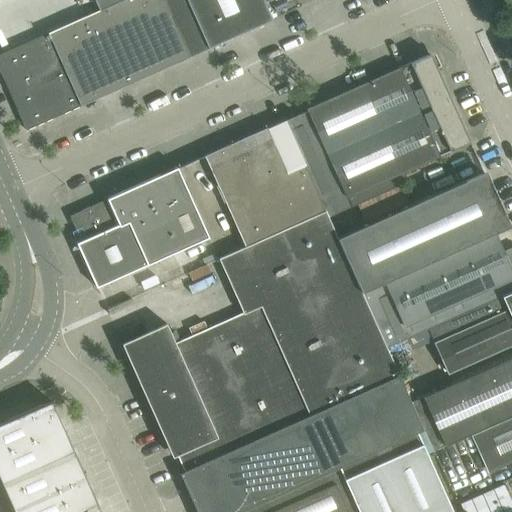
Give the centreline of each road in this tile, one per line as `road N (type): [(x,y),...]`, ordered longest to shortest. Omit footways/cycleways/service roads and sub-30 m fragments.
road 1 (unclassified): [(6,191),(433,0)]
road 2 (unclassified): [(146,511),(94,394),(23,343)]
road 3 (unclassified): [(23,343),(39,268),(6,191)]
road 4 (unclassified): [(454,0),(511,128)]
